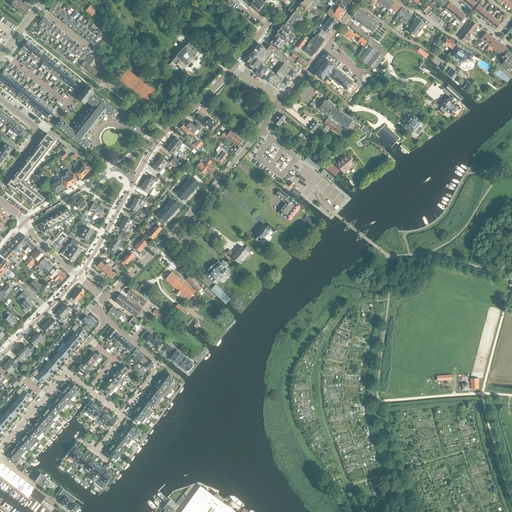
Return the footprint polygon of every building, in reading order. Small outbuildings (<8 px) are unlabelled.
[(7,0),(11,3),(10,5),(22,15),(28,7),(27,6),(28,5),(26,4),(28,2),(26,0),(23,3),(21,1),(21,0),(20,0),(7,0)] [(253,8),(260,13),(263,8),(262,7),(264,5),(256,0),(255,0),(252,4),(254,6),(253,8)] [(301,0),(299,4),(300,5),(307,10),(309,8),(315,12),(316,10),(302,0),(301,0)] [(310,0),(302,0),(316,10),(317,9),(311,5),(313,2),(310,0)] [(329,0),(332,2),(334,3),(339,7),(345,11),(352,1),(349,0),(329,0)] [(388,11),(390,9),(394,3),(390,0),(388,0),(383,7),(388,11)] [(472,0),(467,6),(471,10),(476,4),(472,0)] [(320,1),(317,5),(327,13),(332,17),(333,16),(339,21),(346,12),(345,11),(339,7),(334,3),(332,2),(331,3),(333,5),(332,7),(328,4),(326,6),(320,1)] [(444,9),(448,13),(454,6),(450,2),(444,9)] [(394,3),(390,9),(396,13),(401,8),(394,3)] [(49,10),(53,13),(58,6),(56,4),(55,5),(54,4),(49,10)] [(53,13),(56,16),(61,10),(60,9),(61,7),(59,5),(58,6),(53,13)] [(300,5),(295,12),(304,19),(306,20),(308,18),(306,16),(309,12),(307,10),(300,5)] [(473,12),(478,15),(483,9),(485,5),(484,5),(482,8),(478,5),(473,12)] [(96,11),(90,6),(85,11),(92,17),(96,11)] [(448,13),(452,16),(458,9),(454,6),(448,13)] [(359,22),(373,33),(379,24),(360,9),(353,17),(356,19),(355,20),(355,21),(357,23),(358,23),(359,22)] [(400,16),(402,18),(407,12),(402,9),(397,15),(393,20),(395,22),(400,16)] [(452,16),(456,19),(462,12),(458,9),(452,16)] [(478,15),(482,19),(487,12),(483,9),(478,15)] [(56,16),(60,19),(66,12),(64,11),(63,11),(61,10),(56,16)] [(60,19),(64,22),(69,16),(67,15),(68,13),(67,11),(66,12),(60,19)] [(73,18),(75,16),(77,13),(75,11),(71,17),(69,16),(64,22),(68,25),(73,18)] [(291,17),(289,20),(296,25),(297,25),(300,22),(301,22),(304,19),(295,12),(293,14),(292,13),(290,16),(291,17)] [(407,12),(402,18),(407,22),(412,16),(407,12)] [(462,12),(456,19),(460,23),(466,16),(462,12)] [(482,19),(487,22),(492,16),(487,12),(482,19)] [(391,19),(385,15),(382,19),(388,23),(391,19)] [(487,22),(491,26),(496,19),(492,16),(487,22)] [(39,31),(47,20),(43,17),(38,24),(40,25),(35,32),(37,33),(39,31)] [(331,17),(328,21),(335,26),(338,22),(331,17)] [(68,25),(71,28),(76,22),(75,21),(76,20),(73,18),(68,25)] [(71,28),(75,31),(81,24),(81,23),(83,22),(79,19),(76,22),(71,28)] [(417,19),(408,31),(416,37),(425,25),(417,19)] [(496,19),(491,26),(496,29),(501,23),(496,19)] [(46,30),(51,23),(47,20),(39,31),(41,33),(45,29),(46,30)] [(289,20),(285,26),(291,31),(296,25),(289,20)] [(328,21),(325,25),(332,31),(335,26),(328,21)] [(471,21),(468,25),(475,31),(479,26),(471,21)] [(48,35),(55,26),(51,23),(46,30),(48,31),(46,33),(48,35)] [(75,31),(79,34),(84,28),(86,25),(84,24),(84,25),(81,24),(75,31)] [(396,29),(401,33),(405,28),(400,24),(396,29)] [(284,25),(280,29),(293,39),(295,36),(291,33),(291,34),(290,33),(291,31),(285,26),(284,25)] [(332,31),(325,25),(322,30),(329,35),(332,31)] [(468,25),(465,29),(472,35),(475,31),(468,25)] [(53,37),(59,29),(55,26),(48,35),(46,38),(45,39),(46,40),(47,39),(48,40),(51,36),(53,37)] [(79,34),(83,37),(88,30),(86,28),(86,29),(84,28),(79,34)] [(62,32),(59,29),(53,37),(52,38),(55,41),(62,32)] [(277,33),(279,34),(286,40),(288,41),(289,39),(291,41),(293,39),(280,29),(277,33)] [(314,29),(313,31),(325,40),(328,35),(322,30),(320,33),(314,29)] [(351,40),(354,36),(355,34),(349,29),(344,35),(351,40)] [(465,29),(462,33),(469,39),(472,35),(465,29)] [(83,37),(86,40),(91,34),(90,32),(88,30),(83,37)] [(96,36),(90,43),(94,46),(99,40),(97,38),(100,35),(101,36),(104,33),(100,31),(98,33),(96,36)] [(316,36),(314,38),(314,39),(321,44),(325,40),(313,31),(312,32),(313,33),(313,34),(316,36)] [(61,42),(66,35),(62,32),(55,41),(55,42),(53,44),(54,44),(55,42),(57,43),(60,40),(61,42)] [(481,40),(485,43),(491,36),(487,32),(487,33),(485,35),(483,37),(481,40)] [(355,34),(354,36),(360,40),(358,42),(363,46),(367,42),(356,33),(355,34)] [(469,39),(462,33),(459,37),(466,43),(469,39)] [(86,40),(90,43),(96,36),(95,35),(94,34),(93,35),(91,34),(86,40)] [(276,38),(275,39),(284,46),(285,44),(288,41),(286,40),(279,34),(277,34),(275,36),(276,38)] [(64,46),(70,38),(66,35),(61,42),(63,43),(61,44),(64,46)] [(485,43),(489,46),(495,39),(491,36),(485,43)] [(69,47),(74,41),(70,38),(64,46),(66,48),(67,46),(69,47)] [(296,46),(301,50),(302,48),(304,45),(307,41),(303,38),(302,39),(299,43),(296,46)] [(313,38),(309,43),(318,49),(321,44),(314,39),(314,38),(313,38)] [(284,46),(275,39),(274,41),(272,41),(270,43),(271,44),(280,51),(283,48),(282,48),(284,46)] [(445,45),(453,50),(456,45),(446,39),(442,46),(444,47),(445,45)] [(489,46),(493,49),(499,42),(495,39),(489,46)] [(27,41),(20,50),(25,53),(32,45),(27,41)] [(71,53),(77,44),(74,41),(69,47),(70,49),(66,54),(68,56),(71,53)] [(196,55),(200,50),(191,42),(170,65),(174,68),(177,65),(182,69),(186,65),(187,66),(197,56),(196,55)] [(493,49),(497,52),(503,45),(499,42),(493,49)] [(309,43),(307,47),(315,53),(318,49),(309,43)] [(76,53),(81,47),(77,44),(71,53),(74,56),(76,53)] [(32,45),(25,53),(25,54),(26,52),(30,55),(29,56),(29,57),(36,48),(32,45)] [(303,51),(312,57),(315,53),(307,47),(304,45),(302,48),(304,50),(303,51)] [(456,45),(453,50),(451,55),(462,62),(465,61),(467,58),(470,59),(473,54),(456,45)] [(503,45),(497,52),(501,55),(507,48),(503,45)] [(299,68),(270,46),(266,51),(260,46),(257,50),(256,49),(253,53),(254,54),(251,58),(250,58),(247,62),(248,62),(247,64),(251,68),(253,70),(253,69),(258,73),(257,73),(270,83),(270,82),(275,86),(274,86),(276,88),(277,87),(282,91),(286,85),(287,85),(288,86),(291,82),(290,81),(293,77),(294,78),(297,74),(296,74),(296,73),(299,68)] [(360,59),(374,70),(384,57),(370,46),(360,59)] [(79,57),(85,50),(81,47),(76,53),(78,55),(77,56),(79,57)] [(36,48),(29,57),(33,60),(40,51),(36,48)] [(418,51),(426,58),(429,55),(421,48),(418,51)] [(89,53),(85,50),(79,57),(78,58),(82,61),(89,53)] [(40,51),(33,60),(37,63),(44,54),(40,51)] [(503,58),(501,60),(504,62),(502,64),(499,61),(497,63),(506,71),(508,69),(510,71),(511,68),(511,63),(511,62),(511,53),(511,54),(508,51),(502,58),(503,58)] [(354,86),(357,83),(338,66),(335,64),(338,61),(329,53),(314,72),(316,75),(322,80),(326,75),(328,77),(325,82),(348,101),(358,89),(354,86)] [(44,54),(37,63),(41,66),(40,66),(40,67),(48,57),(44,54)] [(89,55),(80,65),(94,76),(98,71),(92,67),(92,66),(89,65),(94,59),(89,55)] [(48,57),(40,67),(44,70),(52,60),(51,59),(48,57)] [(300,58),(297,62),(304,67),(307,64),(300,58)] [(52,60),(44,70),(48,73),(56,64),(56,63),(53,61),(52,60)] [(56,64),(48,73),(49,73),(53,76),(60,67),(56,64)] [(60,67),(53,76),(57,79),(64,70),(60,67)] [(456,71),(451,68),(446,74),(452,79),(456,72),(456,71)] [(4,70),(0,75),(0,81),(2,83),(9,74),(4,70)] [(64,70),(57,79),(61,82),(68,73),(64,70)] [(68,73),(61,82),(65,85),(72,76),(68,73)] [(9,74),(2,83),(6,86),(13,77),(9,74)] [(72,76),(65,85),(66,84),(70,87),(76,80),(72,76)] [(13,77),(6,86),(10,89),(17,80),(13,77)] [(17,80),(10,89),(14,92),(21,83),(17,80)] [(465,91),(470,85),(466,82),(461,88),(465,91)] [(21,83),(14,92),(18,95),(25,86),(21,83)] [(450,93),(454,96),(459,100),(460,101),(464,97),(448,85),(444,90),(449,94),(450,93)] [(18,95),(20,98),(21,97),(22,98),(29,89),(25,86),(18,95)] [(60,120),(55,125),(87,151),(89,149),(90,149),(91,148),(90,147),(92,145),(84,139),(93,127),(94,127),(95,127),(96,127),(96,126),(97,125),(96,124),(106,112),(113,118),(115,116),(116,116),(116,115),(118,113),(117,113),(99,98),(99,99),(92,93),(93,92),(92,91),(92,90),(92,88),(90,86),(87,87),(87,88),(86,87),(77,98),(84,104),(86,101),(93,107),(86,116),(85,116),(84,116),(84,117),(83,117),(83,118),(83,119),(74,131),(67,126),(68,125),(64,122),(63,123),(60,120)] [(29,89),(22,98),(23,99),(26,102),(33,92),(29,89)] [(33,92),(26,102),(30,105),(37,96),(33,93),(33,92)] [(364,99),(368,102),(372,97),(368,94),(364,99)] [(37,96),(30,105),(34,108),(41,99),(37,96)] [(457,102),(459,100),(454,96),(452,99),(450,97),(443,106),(444,107),(442,109),(446,113),(448,111),(454,115),(456,112),(457,112),(459,110),(458,108),(461,105),(457,102)] [(41,99),(34,108),(38,111),(45,102),(41,99)] [(353,121),(335,109),(334,108),(335,107),(326,100),(322,103),(323,104),(319,109),(327,116),(329,117),(324,123),(339,133),(342,129),(339,127),(341,125),(347,129),(353,121)] [(45,102),(38,111),(42,114),(49,105),(45,102)] [(49,105),(42,114),(46,118),(53,109),(49,105)] [(0,120),(0,121),(4,125),(10,117),(8,115),(8,116),(5,114),(0,120)] [(195,121),(196,123),(197,122),(203,128),(204,127),(210,132),(217,124),(210,118),(207,121),(200,114),(196,119),(195,121)] [(274,122),(279,126),(286,118),(280,114),(274,122)] [(422,123),(413,115),(411,114),(410,114),(403,122),(406,124),(405,125),(414,133),(415,132),(418,134),(420,131),(418,129),(422,123)] [(4,125),(9,129),(15,122),(12,120),(13,119),(10,117),(4,125)] [(308,129),(312,133),(320,125),(315,121),(308,129)] [(9,129),(14,132),(20,125),(18,123),(17,124),(15,122),(9,129)] [(191,122),(186,127),(194,134),(197,130),(200,132),(203,128),(197,122),(196,123),(194,125),(191,122)] [(20,125),(14,132),(19,136),(25,130),(22,127),(20,125)] [(194,134),(186,127),(185,125),(181,129),(188,135),(190,133),(195,139),(198,142),(196,144),(195,143),(193,145),(198,150),(204,143),(200,139),(197,137),(194,134)] [(226,137),(238,146),(238,147),(241,143),(229,133),(226,131),(221,137),(224,140),(226,137)] [(231,131),(229,133),(241,143),(245,137),(237,131),(235,134),(231,131)] [(380,137),(392,148),(397,143),(384,131),(380,137)] [(46,133),(6,184),(34,207),(43,201),(42,198),(42,197),(22,181),(26,177),(27,178),(33,171),(32,171),(56,140),(46,133)] [(176,138),(172,143),(183,153),(185,150),(180,146),(183,143),(176,138)] [(299,143),(304,147),(308,142),(303,138),(299,143)] [(196,148),(193,146),(187,141),(185,144),(191,149),(193,151),(196,148)] [(221,164),(228,155),(228,156),(231,152),(228,149),(226,151),(224,149),(226,148),(220,142),(217,146),(219,147),(216,150),(218,152),(217,154),(218,155),(216,157),(215,159),(221,164)] [(183,153),(172,143),(167,149),(174,155),(174,154),(176,156),(178,153),(180,155),(183,153)] [(5,144),(1,149),(9,155),(10,153),(10,152),(12,149),(5,144)] [(238,147),(238,146),(234,150),(232,148),(231,150),(233,152),(233,151),(237,155),(242,149),(238,147)] [(1,149),(0,150),(0,155),(4,159),(6,156),(7,157),(9,155),(1,149)] [(337,165),(343,172),(355,162),(349,155),(337,165)] [(161,157),(157,163),(164,168),(165,166),(166,167),(167,166),(169,168),(173,165),(176,167),(178,164),(172,160),(170,162),(169,161),(168,162),(161,157)] [(174,157),(172,160),(178,164),(180,166),(182,163),(180,162),(174,157)] [(307,162),(313,166),(314,165),(315,163),(307,157),(305,160),(307,162)] [(201,163),(198,167),(201,169),(200,170),(204,174),(207,171),(211,174),(216,169),(210,164),(212,162),(207,158),(205,160),(207,162),(204,165),(201,163)] [(340,170),(331,163),(329,161),(324,167),(335,176),(340,170)] [(164,168),(157,163),(153,168),(159,173),(164,168)] [(77,164),(75,166),(85,174),(87,173),(88,174),(91,171),(83,164),(81,167),(77,164)] [(61,167),(62,169),(63,168),(65,171),(66,173),(68,178),(71,184),(77,181),(74,175),(70,172),(70,171),(71,170),(66,166),(65,167),(63,165),(61,167)] [(85,174),(75,166),(74,167),(77,170),(74,173),(81,179),(85,174)] [(60,176),(66,187),(71,184),(68,178),(66,173),(65,171),(63,168),(62,169),(64,174),(63,174),(62,174),(60,176)] [(322,173),(329,179),(330,179),(332,177),(324,170),(322,172),(322,173)] [(54,179),(56,182),(60,191),(66,187),(60,176),(58,174),(56,175),(57,177),(54,179)] [(32,180),(39,185),(42,181),(35,176),(32,180)] [(153,185),(155,182),(157,183),(159,179),(153,176),(151,179),(148,177),(145,183),(152,187),(154,189),(155,186),(153,185)] [(193,177),(189,181),(196,188),(200,184),(193,177)] [(56,182),(53,184),(51,181),(48,182),(55,194),(60,191),(56,182)] [(196,188),(189,181),(185,185),(192,192),(196,188)] [(152,187),(145,183),(142,189),(149,193),(149,192),(151,194),(154,189),(152,187)] [(192,192),(185,185),(182,189),(189,196),(192,192)] [(291,193),(297,198),(299,195),(301,193),(295,188),(291,193)] [(185,200),(189,196),(182,189),(178,194),(185,200)] [(285,202),(287,203),(295,210),(299,205),(280,189),(276,195),(285,202)] [(137,197),(134,203),(142,208),(143,208),(146,203),(137,197)] [(75,204),(80,209),(84,205),(88,207),(89,205),(87,203),(82,198),(75,204)] [(173,199),(169,203),(176,210),(180,206),(173,199)] [(88,211),(93,214),(99,205),(93,202),(89,209),(90,209),(88,211)] [(142,208),(134,203),(130,208),(134,210),(132,213),(139,217),(143,211),(141,210),(142,208)] [(169,203),(165,207),(173,214),(176,210),(169,203)] [(295,210),(287,203),(279,213),(288,220),(295,210)] [(99,205),(93,214),(99,217),(104,208),(99,205)] [(67,207),(62,210),(68,218),(72,215),(67,207)] [(173,214),(165,207),(162,211),(169,218),(173,214)] [(62,210),(58,213),(63,221),(68,218),(62,210)] [(162,211),(158,216),(165,222),(169,218),(162,211)] [(2,213),(0,214),(0,225),(2,226),(8,218),(2,213)] [(53,214),(53,215),(59,224),(63,221),(58,213),(53,215),(53,214)] [(83,215),(81,218),(88,222),(89,223),(90,220),(86,218),(87,215),(84,213),(83,215)] [(53,215),(48,217),(53,226),(58,223),(58,224),(59,224),(53,215)] [(317,229),(319,226),(306,216),(303,220),(316,230),(317,229)] [(48,217),(44,220),(49,229),(53,226),(48,217)] [(126,217),(123,223),(132,228),(133,225),(131,223),(132,221),(126,217)] [(145,224),(147,225),(158,234),(163,229),(160,226),(162,224),(159,221),(156,218),(153,221),(155,223),(152,226),(148,223),(147,222),(145,224)] [(44,220),(39,223),(40,226),(39,226),(42,230),(43,229),(44,232),(49,229),(44,220)] [(132,228),(123,223),(120,228),(126,232),(128,228),(130,230),(132,228)] [(256,234),(253,237),(258,241),(261,238),(263,240),(268,233),(272,237),(277,231),(269,224),(267,227),(264,224),(256,234)] [(147,225),(145,227),(148,229),(150,228),(152,231),(148,235),(153,239),(158,234),(147,225)] [(85,226),(82,232),(90,236),(93,230),(85,226)] [(90,236),(82,232),(81,235),(78,234),(77,236),(79,237),(87,242),(90,236)] [(21,234),(15,240),(29,252),(32,250),(35,246),(23,234),(21,234)] [(115,237),(112,242),(121,248),(123,245),(120,243),(122,241),(115,237)] [(139,243),(144,248),(148,243),(143,238),(141,241),(138,239),(137,241),(139,243)] [(72,248),(70,251),(77,256),(81,250),(76,247),(79,243),(74,240),(73,239),(72,239),(70,241),(68,244),(72,248)] [(15,240),(13,244),(25,255),(26,256),(29,252),(15,240)] [(117,249),(122,252),(124,249),(121,248),(112,242),(109,248),(110,248),(108,251),(110,252),(109,252),(113,254),(115,251),(115,252),(117,249)] [(144,248),(139,243),(135,247),(140,252),(144,248)] [(13,244),(9,248),(16,253),(15,254),(21,258),(25,255),(13,244)] [(232,258),(239,264),(249,252),(248,252),(251,249),(245,244),(242,247),(235,254),(230,250),(227,253),(233,257),(232,258)] [(9,248),(6,251),(15,258),(16,256),(14,255),(15,254),(16,253),(9,248)] [(43,252),(41,252),(37,248),(31,255),(24,264),(29,268),(36,260),(39,262),(45,255),(44,254),(43,252)] [(125,249),(124,249),(122,252),(131,260),(135,256),(130,251),(128,253),(126,251),(126,250),(125,249)] [(15,258),(6,251),(2,255),(9,261),(11,259),(16,264),(14,266),(17,268),(21,264),(18,261),(15,258)] [(77,256),(70,251),(66,257),(73,262),(77,256)] [(131,260),(122,252),(120,254),(125,257),(122,260),(120,262),(124,265),(126,263),(127,265),(131,260)] [(2,258),(0,260),(0,262),(14,274),(15,272),(13,270),(12,268),(11,266),(9,264),(2,258)] [(38,274),(48,262),(47,261),(47,260),(45,258),(44,258),(37,265),(40,267),(34,274),(36,275),(38,274)] [(98,266),(103,270),(108,264),(103,260),(98,266)] [(224,277),(221,274),(222,273),(222,274),(223,275),(223,274),(227,270),(227,269),(225,268),(228,265),(223,261),(221,263),(219,262),(219,261),(218,262),(215,265),(214,264),(214,265),(213,266),(212,266),(212,267),(211,268),(210,268),(211,268),(209,270),(210,271),(209,272),(206,274),(206,275),(213,282),(214,282),(214,281),(217,278),(218,277),(221,280),(224,277)] [(0,262),(0,268),(6,273),(7,271),(10,274),(11,272),(14,274),(0,262)] [(49,263),(48,262),(38,274),(40,275),(44,270),(46,273),(52,266),(52,264),(51,263),(49,263)] [(103,270),(107,274),(113,268),(108,264),(103,270)] [(47,275),(52,279),(58,271),(54,267),(47,275)] [(6,273),(0,268),(0,274),(1,273),(6,277),(9,279),(11,277),(6,273)] [(113,268),(107,274),(112,278),(118,272),(113,268)] [(51,282),(53,284),(62,274),(58,271),(52,279),(53,280),(51,282)] [(181,293),(190,300),(196,292),(172,272),(165,280),(177,290),(175,293),(179,296),(181,293)] [(62,274),(53,284),(55,285),(58,281),(60,283),(65,277),(62,274)] [(203,285),(201,287),(196,282),(197,282),(194,279),(195,278),(192,274),(186,280),(198,292),(202,288),(204,291),(213,299),(216,296),(207,288),(206,288),(203,285)] [(24,282),(22,285),(26,289),(29,286),(36,293),(41,287),(34,280),(28,286),(24,282)] [(140,288),(148,294),(151,288),(143,283),(140,288)] [(0,294),(7,301),(15,291),(7,284),(2,290),(0,292),(0,294)] [(216,285),(211,290),(219,297),(226,304),(228,302),(231,299),(216,285)] [(73,308),(77,312),(79,313),(84,307),(82,306),(80,309),(78,307),(78,306),(77,304),(78,303),(77,301),(84,293),(79,288),(71,297),(69,300),(75,305),(73,308)] [(128,295),(143,306),(147,302),(135,293),(137,291),(133,288),(131,290),(128,295)] [(32,306),(25,299),(29,295),(24,290),(16,298),(19,301),(20,300),(23,302),(21,304),(24,308),(22,310),(25,313),(27,311),(32,306)] [(115,302),(136,317),(141,309),(121,294),(115,302)] [(203,306),(201,299),(194,298),(189,302),(191,309),(198,310),(203,306)] [(65,304),(60,308),(66,314),(70,310),(65,304)] [(188,312),(178,304),(174,309),(184,316),(188,312)] [(120,310),(119,311),(113,306),(109,312),(119,319),(121,316),(123,317),(126,314),(120,310)] [(66,314),(60,308),(56,313),(59,315),(57,317),(61,322),(63,320),(64,321),(68,316),(66,314)] [(164,315),(156,309),(153,313),(161,319),(164,315)] [(9,315),(7,313),(8,312),(7,311),(5,310),(3,312),(5,314),(7,317),(4,319),(12,326),(16,322),(9,314),(9,315)] [(86,316),(83,319),(82,321),(86,325),(84,328),(83,327),(84,328),(87,331),(90,328),(95,323),(86,316)] [(51,317),(46,322),(53,329),(55,326),(58,328),(60,326),(58,324),(58,323),(51,317)] [(53,329),(46,322),(41,327),(48,334),(48,333),(50,336),(52,334),(50,331),(53,329)] [(86,333),(76,324),(73,327),(72,329),(82,338),(86,333)] [(106,338),(104,341),(107,343),(109,340),(116,332),(111,328),(107,332),(108,333),(105,337),(106,338)] [(37,331),(33,336),(38,342),(39,341),(40,343),(47,337),(42,332),(40,334),(37,331)] [(75,332),(72,336),(79,342),(82,338),(75,332)] [(115,344),(116,342),(121,336),(117,333),(112,339),(115,341),(113,343),(115,344)] [(150,334),(145,340),(148,342),(147,342),(152,347),(153,346),(157,350),(162,343),(158,341),(159,340),(153,336),(150,334)] [(31,343),(29,346),(33,350),(35,347),(34,346),(38,342),(33,336),(28,340),(31,343)] [(72,336),(68,340),(75,346),(79,342),(72,336)] [(116,342),(121,346),(126,340),(121,336),(116,342)] [(68,340),(65,344),(72,350),(75,346),(68,340)] [(121,346),(125,349),(130,343),(126,340),(121,346)] [(130,343),(125,349),(130,353),(134,347),(130,343)] [(65,344),(61,348),(68,354),(72,350),(65,344)] [(24,345),(20,349),(27,357),(28,357),(27,356),(33,350),(29,346),(27,347),(24,345)] [(61,348),(58,352),(65,358),(68,354),(61,348)] [(133,361),(141,352),(136,348),(131,354),(134,356),(131,359),(133,361)] [(27,357),(20,349),(15,353),(21,359),(23,357),(26,359),(27,357)] [(91,351),(88,355),(96,361),(101,355),(97,352),(95,354),(91,351)] [(170,359),(178,365),(179,364),(187,371),(192,363),(184,357),(185,357),(177,351),(170,359)] [(58,352),(54,356),(54,357),(61,362),(65,358),(58,352)] [(139,362),(145,355),(141,352),(133,361),(132,362),(131,363),(133,364),(134,363),(137,359),(139,361),(139,362)] [(88,355),(84,359),(92,366),(96,361),(88,355)] [(140,365),(142,366),(149,358),(145,355),(139,362),(141,364),(140,365)] [(54,357),(51,361),(58,367),(61,363),(61,362),(54,357)] [(11,358),(7,362),(12,368),(17,363),(18,365),(20,363),(17,360),(15,361),(11,358)] [(149,358),(142,366),(141,369),(142,370),(144,368),(147,370),(154,362),(149,358)] [(92,366),(84,359),(81,363),(89,370),(92,366)] [(51,361),(47,365),(54,371),(58,367),(51,361)] [(12,368),(7,362),(2,367),(8,372),(12,368)] [(77,373),(83,377),(88,370),(80,364),(76,370),(78,371),(77,373)] [(130,368),(127,365),(125,367),(121,364),(119,366),(119,365),(118,367),(116,365),(114,367),(116,369),(117,368),(125,375),(126,374),(130,368)] [(47,365),(44,369),(51,375),(54,371),(47,365)] [(116,371),(114,372),(122,379),(122,378),(125,381),(128,376),(126,374),(125,375),(117,368),(116,369),(115,370),(116,371)] [(44,369),(40,373),(47,379),(51,375),(44,369)] [(35,372),(32,375),(43,384),(47,379),(40,373),(37,370),(35,372)] [(163,374),(159,379),(169,387),(173,381),(172,381),(174,378),(164,371),(162,374),(163,374)] [(122,379),(114,372),(113,374),(112,373),(111,375),(109,373),(107,375),(109,377),(110,376),(119,383),(122,379)] [(109,379),(108,380),(118,389),(121,385),(119,383),(110,376),(109,377),(108,378),(109,379)] [(154,383),(152,386),(162,394),(164,391),(165,392),(169,387),(159,379),(155,384),(154,383)] [(479,379),(470,379),(471,383),(471,389),(479,389),(478,383),(479,383),(479,379)] [(118,389),(108,380),(106,382),(106,381),(104,383),(102,381),(101,383),(102,385),(103,384),(112,391),(115,387),(117,389),(118,389)] [(65,388),(74,395),(75,397),(77,396),(78,395),(79,392),(77,391),(79,389),(70,381),(67,384),(68,385),(65,388)] [(103,384),(102,385),(103,385),(102,386),(102,387),(101,389),(99,391),(103,394),(106,397),(112,391),(103,384)] [(151,390),(147,394),(157,402),(161,397),(160,396),(162,394),(152,386),(150,389),(151,390)] [(18,391),(17,393),(21,396),(27,401),(32,397),(21,388),(18,391)] [(61,391),(59,394),(68,401),(70,399),(70,400),(74,395),(65,388),(62,392),(61,391)] [(58,397),(55,400),(63,408),(67,404),(66,403),(68,401),(59,394),(57,396),(58,397)] [(143,398),(141,401),(150,409),(152,406),(153,407),(157,402),(147,394),(144,399),(143,398)] [(21,396),(17,400),(24,406),(28,402),(27,401),(21,396)] [(17,400),(14,404),(20,410),(24,406),(17,400)] [(51,403),(48,406),(57,413),(59,411),(60,412),(63,408),(55,400),(52,404),(51,403)] [(85,412),(89,415),(96,406),(92,403),(93,402),(90,400),(83,409),(85,411),(85,412)] [(139,405),(136,409),(146,417),(150,412),(149,411),(150,409),(141,401),(138,404),(139,405)] [(14,404),(10,408),(17,414),(20,410),(14,404)] [(47,409),(44,413),(53,420),(56,416),(57,413),(48,406),(46,408),(47,409)] [(94,418),(96,419),(103,410),(100,408),(100,409),(96,406),(89,415),(93,418),(94,418)] [(10,408),(6,412),(13,418),(17,414),(10,408)] [(146,417),(136,409),(135,409),(129,417),(139,424),(141,422),(142,422),(146,417)] [(98,421),(102,425),(109,416),(105,413),(106,412),(103,410),(96,419),(98,421)] [(6,412),(3,416),(10,422),(13,418),(6,412)] [(40,416),(38,418),(47,426),(49,428),(54,421),(53,420),(44,413),(41,416),(40,416)] [(3,416),(0,418),(0,420),(6,426),(10,422),(3,416)] [(109,416),(102,425),(106,428),(107,427),(109,429),(116,420),(113,418),(113,419),(109,416)] [(47,426),(38,418),(34,422),(35,423),(34,425),(42,432),(46,428),(45,428),(47,426)] [(126,427),(122,432),(132,439),(136,434),(135,433),(137,431),(127,423),(125,426),(126,427)] [(29,428),(27,430),(36,438),(38,436),(42,432),(34,425),(30,429),(29,428)] [(26,434),(23,437),(31,445),(35,440),(34,440),(36,438),(27,430),(25,433),(26,434)] [(117,436),(115,438),(125,446),(127,444),(128,444),(132,439),(122,432),(118,436),(117,436)] [(19,440),(17,443),(26,450),(29,453),(31,451),(30,450),(33,446),(31,445),(23,437),(20,441),(19,440)] [(114,442),(110,447),(120,454),(124,449),(123,448),(125,446),(115,438),(113,441),(114,442)] [(15,446),(12,450),(21,457),(24,453),(24,452),(26,450),(17,443),(15,445),(15,446)] [(68,458),(73,462),(81,452),(76,448),(77,447),(74,445),(66,455),(69,457),(68,458)] [(120,454),(110,447),(107,452),(106,451),(103,454),(113,461),(115,459),(116,460),(120,454)] [(21,457),(12,450),(9,453),(8,452),(6,455),(15,463),(17,461),(21,457)] [(79,465),(82,467),(89,457),(86,455),(86,456),(81,452),(73,462),(78,466),(79,465)] [(83,469),(88,473),(96,464),(91,460),(92,459),(89,457),(82,467),(84,468),(83,469)] [(46,497),(0,462),(0,472),(30,496),(33,492),(43,500),(46,497)] [(94,476),(97,478),(104,468),(102,466),(101,467),(96,464),(88,473),(94,477),(94,476)] [(104,468),(97,478),(99,480),(99,481),(104,485),(111,475),(107,472),(107,471),(104,468)] [(34,481),(46,490),(52,482),(40,473),(34,481)] [(371,487),(372,492),(381,490),(380,484),(371,487)] [(236,511),(200,486),(181,511),(236,511)] [(64,498),(60,503),(63,505),(62,506),(66,509),(67,508),(70,510),(75,503),(74,502),(76,499),(63,489),(59,494),(64,498)]
